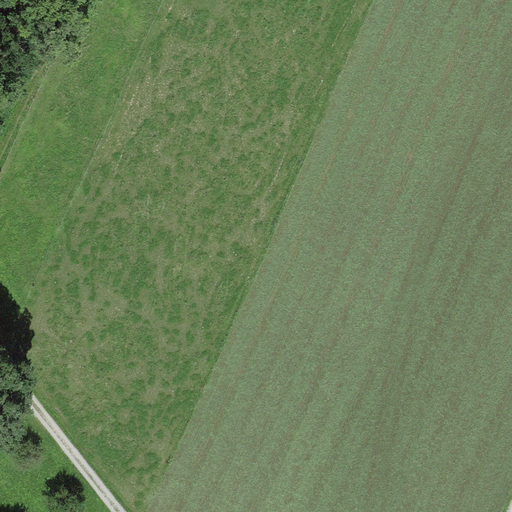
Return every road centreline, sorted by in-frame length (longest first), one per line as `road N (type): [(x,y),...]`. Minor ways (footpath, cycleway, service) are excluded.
road 1 (track): [(0,353),(123,511)]
road 2 (track): [(0,160),(71,0)]
